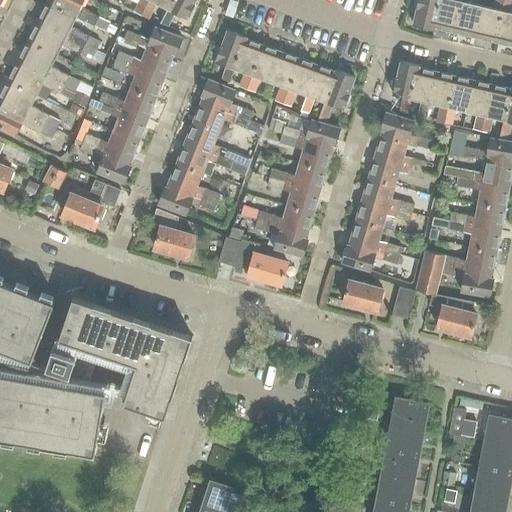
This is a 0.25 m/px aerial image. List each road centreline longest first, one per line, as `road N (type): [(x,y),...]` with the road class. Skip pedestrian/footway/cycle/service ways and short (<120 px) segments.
road 1 (residential): [(302,326),(386,37)]
road 2 (residential): [(110,271),(218,0)]
road 3 (residential): [(156,511),(224,306)]
road 4 (residential): [(493,377),(302,326)]
road 5 (unknown): [(0,373),(182,431)]
road 6 (residential): [(511,66),(386,37)]
